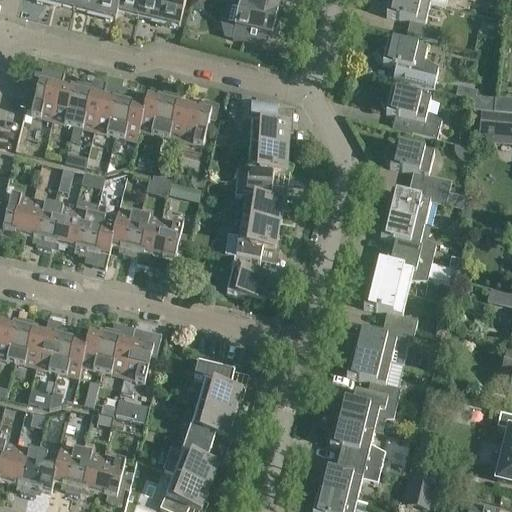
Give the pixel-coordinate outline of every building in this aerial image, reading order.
[(77,0),(55,0),(54,7),(74,12),(77,0)] [(77,0),(74,12),(95,17),(99,0),(77,0)] [(99,0),(95,17),(116,22),(118,15),(117,14),(120,0),(99,0)] [(118,15),(138,20),(143,0),(120,0),(117,14),(118,15)] [(143,0),(138,20),(159,25),(164,0),(143,0)] [(164,0),(159,25),(180,30),(187,0),(164,0)] [(198,0),(191,0),(189,11),(203,15),(206,2),(198,0)] [(240,9),(278,18),(277,17),(280,6),(284,7),(285,0),(243,0),(241,9),(240,9)] [(426,29),(431,7),(403,0),(391,0),(387,20),(409,26),(406,38),(438,46),(441,33),(426,29)] [(403,0),(431,7),(446,11),(448,0),(403,0)] [(265,38),(273,40),(274,33),(277,33),(279,25),(276,25),(278,18),(240,9),(232,42),(263,49),(265,38)] [(384,66),(383,68),(393,71),(390,83),(434,94),(439,75),(424,67),(428,54),(394,46),(378,56),(384,66)] [(28,111),(25,124),(31,126),(32,121),(52,126),(61,90),(64,78),(43,72),(41,78),(35,77),(35,78),(41,79),(33,113),(28,111)] [(84,88),(74,131),(95,136),(104,100),(106,88),(93,85),(92,90),(84,88)] [(76,86),(75,93),(61,90),(52,126),(74,131),(84,88),(76,86)] [(457,90),(455,99),(473,104),(476,94),(457,90)] [(162,102),(146,99),(143,110),(146,110),(140,136),(142,136),(161,141),(171,98),(163,96),(162,102)] [(431,104),(398,96),(381,106),(387,116),(386,118),(415,126),(412,138),(437,144),(442,125),(428,117),(431,104)] [(118,97),(117,103),(104,100),(95,136),(116,142),(126,98),(118,97)] [(116,142),(139,147),(142,136),(140,136),(146,110),(143,110),(133,107),(134,100),(126,98),(116,142)] [(161,141),(171,143),(182,146),(191,109),(177,106),(179,100),(171,98),(161,141)] [(241,130),(240,149),(250,150),(250,151),(288,154),(289,138),(290,129),(276,128),(277,115),(277,110),(252,105),(252,114),(251,123),(241,130)] [(214,110),(220,111),(220,110),(204,106),(202,112),(191,109),(182,146),(204,151),(214,110)] [(277,107),(277,110),(277,115),(293,116),(293,111),(277,107)] [(511,148),(511,118),(481,116),(479,146),(511,148)] [(469,138),(458,136),(457,149),(467,152),(469,138)] [(452,186),(429,181),(435,158),(401,150),(385,160),(391,169),(390,172),(427,181),(424,192),(449,199),(452,186)] [(273,191),(274,178),(286,179),(287,170),(288,154),(250,151),(249,175),(239,174),(237,187),(273,191)] [(84,173),(87,163),(67,157),(65,168),(84,173)] [(139,162),(136,173),(151,177),(153,166),(139,162)] [(157,180),(170,183),(173,171),(160,168),(157,180)] [(72,187),(75,173),(64,171),(61,185),(72,187)] [(203,192),(206,178),(192,175),(189,189),(203,192)] [(83,185),(82,191),(92,193),(94,181),(85,179),(83,185)] [(184,190),(172,187),(169,200),(181,203),(184,190)] [(273,191),(237,187),(236,200),(246,202),(242,225),(280,231),(282,214),(286,215),(287,209),(278,208),(280,192),(273,191)] [(11,244),(13,237),(25,240),(34,204),(13,199),(14,192),(8,190),(4,205),(10,206),(2,241),(11,244)] [(431,207),(446,211),(449,199),(424,192),(421,204),(392,197),(386,220),(425,229),(431,207)] [(38,243),(37,250),(44,252),(55,209),(34,204),(25,240),(38,243)] [(80,254),(78,260),(86,262),(97,220),(99,210),(78,205),(76,215),(67,250),(80,254)] [(52,254),(54,247),(67,250),(76,215),(55,209),(44,252),(52,254)] [(112,250),(125,253),(123,260),(131,262),(141,219),(120,214),(117,225),(118,225),(112,250)] [(150,273),(162,224),(141,219),(131,262),(139,263),(137,269),(150,273)] [(97,220),(86,262),(94,264),(92,270),(106,274),(112,250),(118,225),(117,225),(97,220)] [(392,258),(407,262),(432,268),(436,250),(422,242),(425,229),(386,220),(381,243),(395,247),(392,258)] [(162,224),(150,273),(177,279),(183,257),(178,256),(178,253),(182,239),(184,229),(162,224)] [(224,259),(235,261),(261,266),(264,253),(276,255),(277,247),(280,231),(242,225),(240,241),(228,238),(224,259)] [(182,239),(178,253),(187,255),(190,241),(182,239)] [(407,262),(392,258),(389,269),(375,266),(369,289),(408,299),(411,286),(428,286),(432,268),(407,262)] [(450,258),(448,268),(456,270),(459,260),(450,258)] [(233,273),(231,272),(231,274),(233,275),(227,298),(263,307),(262,308),(264,309),(271,282),(259,279),(261,266),(235,261),(233,273)] [(418,324),(403,321),(408,299),(369,289),(364,312),(387,318),(384,329),(415,337),(418,324)] [(486,305),(502,310),(505,298),(490,293),(486,305)] [(17,329),(4,326),(0,341),(0,363),(16,367),(27,325),(19,323),(17,329)] [(37,372),(58,378),(68,335),(61,333),(62,328),(49,324),(46,337),(37,372)] [(34,326),(27,325),(16,367),(37,372),(46,337),(33,333),(34,326)] [(354,353),(352,358),(391,368),(404,371),(409,349),(412,349),(415,337),(384,329),(381,341),(358,335),(357,340),(352,339),(349,352),(354,353)] [(113,334),(103,377),(124,382),(132,346),(136,334),(122,331),(121,336),(113,334)] [(82,372),(103,377),(113,334),(105,332),(104,339),(90,336),(87,347),(88,347),(82,372)] [(132,346),(124,382),(145,388),(148,377),(150,368),(154,369),(162,340),(136,334),(132,346)] [(76,337),(68,335),(58,378),(80,383),(82,372),(88,347),(87,347),(75,344),(76,337)] [(452,356),(456,342),(443,339),(439,353),(452,356)] [(511,355),(507,354),(501,379),(511,381),(511,385),(509,398),(511,399),(511,355)] [(373,400),(398,406),(401,394),(386,390),(391,368),(352,358),(347,381),(376,388),(373,400)] [(205,386),(199,409),(235,419),(242,395),(230,391),(235,373),(200,365),(195,383),(205,386)] [(341,404),(335,427),(374,437),(382,439),(385,426),(393,426),(398,406),(373,400),(355,395),(352,407),(341,404)] [(60,412),(62,401),(53,399),(52,401),(49,414),(51,414),(60,412)] [(122,403),(117,420),(146,427),(151,410),(122,403)] [(101,418),(113,421),(116,412),(103,409),(101,418)] [(187,444),(212,452),(216,440),(228,443),(230,435),(231,435),(235,419),(199,409),(192,431),(187,444)] [(30,430),(42,432),(45,420),(33,417),(30,430)] [(511,420),(500,417),(497,431),(508,433),(497,485),(511,487),(511,420)] [(97,429),(109,432),(111,422),(99,419),(97,429)] [(374,437),(335,427),(330,450),(342,453),(339,465),(381,475),(385,457),(371,449),(374,437)] [(162,474),(175,479),(210,493),(219,469),(208,465),(212,452),(187,444),(183,455),(172,450),(162,474)] [(18,451),(0,446),(0,484),(9,487),(18,451)] [(65,496),(73,498),(83,455),(62,450),(59,461),(60,461),(54,486),(67,489),(65,496)] [(20,497),(28,499),(39,456),(18,451),(9,487),(22,490),(20,497)] [(82,493),(95,496),(104,460),(83,455),(73,498),(81,500),(82,493)] [(59,461),(39,456),(28,499),(36,500),(38,494),(52,497),(54,486),(60,461),(59,461)] [(104,460),(95,496),(108,499),(106,506),(116,508),(120,492),(124,475),(126,466),(104,460)] [(363,484),(378,488),(381,475),(339,465),(336,476),(324,473),(318,497),(357,506),(363,484)] [(401,479),(403,470),(390,467),(387,476),(401,479)] [(120,492),(125,494),(129,495),(133,478),(124,475),(120,492)] [(412,511),(431,511),(438,484),(411,478),(403,510),(412,511)] [(166,501),(160,511),(189,511),(190,511),(191,511),(202,511),(204,508),(205,508),(210,493),(175,479),(166,501)] [(367,511),(368,509),(357,506),(318,497),(314,511),(367,511)]
